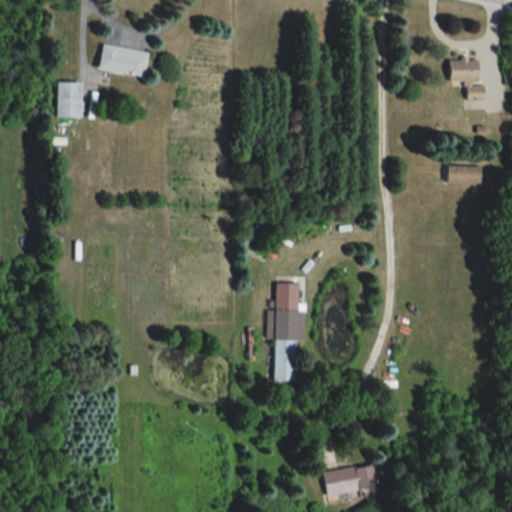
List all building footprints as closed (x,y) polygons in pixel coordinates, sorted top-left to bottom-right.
[(144,52),(97,45),(94,70),(140,77),(144,52)] [(481,101),(481,84),(475,84),(475,59),(443,60),(444,82),(461,82),(462,101),(481,101)] [(77,119),(77,83),(53,83),(53,119),(77,119)] [(477,185),(477,167),(441,167),(441,185),(477,185)] [(300,341),(301,312),(293,312),(294,285),(271,284),(269,382),(289,382),(290,341),(300,341)] [(370,465),(318,474),(322,498),(374,490),(370,465)]
